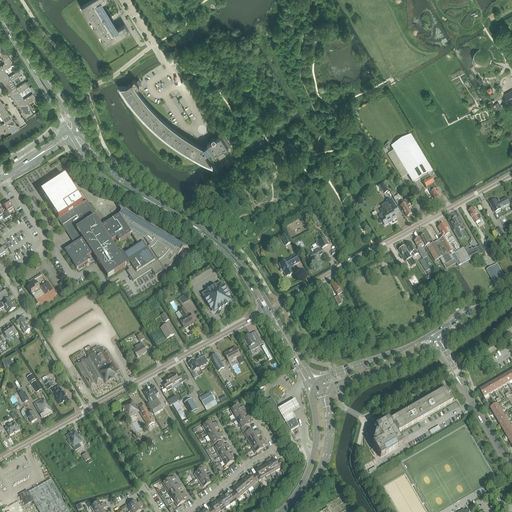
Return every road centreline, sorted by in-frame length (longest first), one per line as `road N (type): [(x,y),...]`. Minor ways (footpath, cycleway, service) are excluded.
road 1 (unknown): [(191,208),(312,156),(340,153),(300,74),(307,0)]
road 2 (unclassified): [(285,299),(511,173)]
road 3 (unknown): [(88,104),(124,164),(233,234),(259,275)]
road 4 (unclassified): [(88,408),(264,311)]
road 5 (residential): [(126,0),(202,129)]
road 6 (residential): [(186,511),(274,448),(257,418)]
road 7 (secondary): [(312,387),(312,461),(280,511)]
road 8 (residential): [(4,275),(44,241),(3,176)]
road 9 (tertiary): [(430,334),(315,382)]
road 10 (secondary): [(270,307),(228,247),(188,223)]
